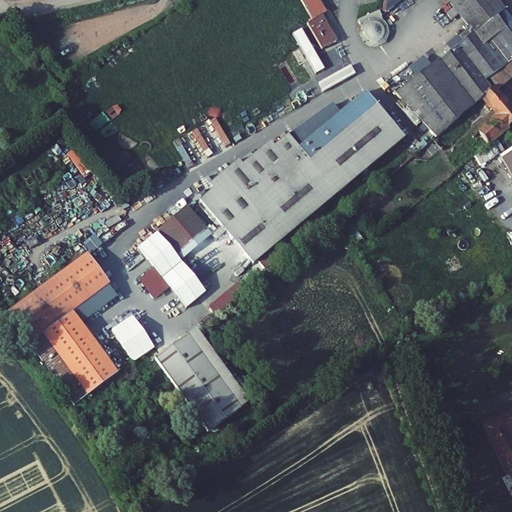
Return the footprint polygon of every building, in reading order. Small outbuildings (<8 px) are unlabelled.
[(300,0),(311,18),(306,22),(321,47),(336,39),(321,13),(324,11),(317,0),(300,0)] [(503,21),(506,19),(498,6),(493,1),(473,16),(461,0),(449,0),(474,31),(465,38),(470,44),(447,60),(445,58),(400,92),(406,99),(465,52),(503,21)] [(461,0),(473,16),(493,1),(492,0),(461,0)] [(511,15),(502,4),(498,6),(506,19),(511,15)] [(376,59),(386,26),(384,25),(382,19),(361,28),(363,33),(362,36),(361,42),(361,44),(363,50),(365,52),(369,56),(376,59)] [(511,31),(503,21),(465,52),(475,64),(472,66),(489,88),(499,79),(511,67),(511,66),(511,31)] [(388,27),(386,26),(376,59),(382,59),(388,57),(393,54),(397,48),(397,39),(396,35),(394,32),(391,29),(388,27)] [(342,45),(331,49),(336,61),(346,57),(342,45)] [(493,93),(489,88),(472,66),(475,64),(465,52),(406,99),(439,139),(484,101),(493,93)] [(322,92),(356,73),(350,64),(317,83),(322,92)] [(501,94),(511,84),(511,66),(511,67),(499,79),(503,84),(498,89),(501,94)] [(511,107),(501,94),(498,89),(493,93),(484,101),(502,124),(511,135),(511,107)] [(383,106),(371,92),(301,151),(291,138),(277,149),(273,145),(246,166),(243,163),(231,173),(288,241),(344,195),(316,162),(383,106)] [(411,139),(383,106),(316,162),(344,195),(411,139)] [(511,136),(511,135),(502,124),(488,134),(497,147),(500,145),(511,136)] [(497,147),(488,134),(457,156),(467,168),(497,147)] [(511,155),(511,136),(500,145),(508,158),(511,155)] [(74,147),(66,152),(84,176),(91,171),(74,147)] [(256,268),(288,241),(231,173),(213,187),(217,191),(202,203),(256,268)] [(215,237),(191,208),(161,235),(186,263),(215,237)] [(23,319),(84,413),(129,385),(88,322),(127,296),(107,264),(23,319)] [(131,314),(110,329),(134,362),(155,346),(131,314)] [(220,433),(260,405),(211,333),(170,361),(220,433)] [(511,390),(478,405),(488,428),(511,417),(511,390)] [(511,417),(488,428),(511,482),(511,417)]
